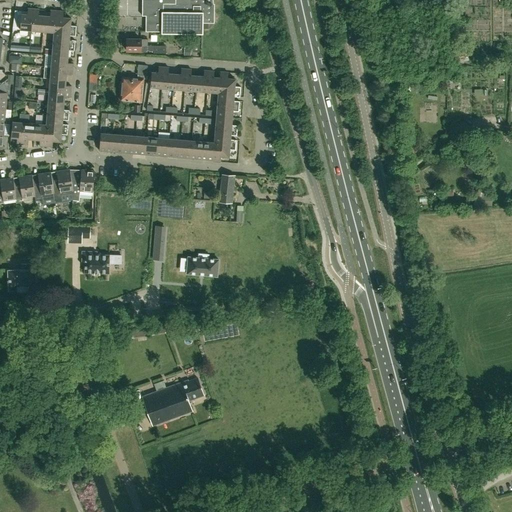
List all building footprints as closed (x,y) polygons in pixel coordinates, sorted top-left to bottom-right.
[(142,0),(142,15),(146,15),(146,31),(162,31),(162,33),(203,34),(202,22),(214,23),(215,4),(213,4),(212,0),(142,0)] [(21,16),(14,15),(12,29),(20,29),(20,34),(21,35),(26,36),(27,35),(31,35),(32,30),(33,8),(28,8),(27,14),(21,14),(21,16)] [(32,30),(43,31),(44,15),(38,15),(39,9),(33,8),(32,30)] [(43,31),(54,32),(57,10),(51,9),(50,16),(44,15),(43,31)] [(64,10),(57,10),(54,32),(52,55),(68,56),(68,50),(74,50),(75,40),(69,39),(69,35),(75,35),(76,25),(70,25),(71,17),(63,17),(64,10)] [(148,39),(141,39),(126,39),(126,50),(140,50),(140,52),(147,52),(147,51),(153,51),(153,53),(166,53),(166,46),(148,46),(148,39)] [(469,57),(466,44),(458,45),(461,59),(469,57)] [(45,66),(72,68),(73,63),(67,62),(68,56),(52,55),(46,55),(45,66)] [(138,65),(137,75),(147,76),(147,66),(138,65)] [(44,77),(50,78),(66,79),(66,74),(72,74),(72,68),(45,66),(44,77)] [(150,87),(161,88),(163,67),(159,67),(158,73),(151,72),(150,87)] [(168,73),(169,67),(163,67),(161,88),(173,89),(174,74),(168,73)] [(173,89),(184,90),(186,69),(181,69),(181,74),(174,74),(173,89)] [(191,75),(192,70),(186,69),(184,90),(196,91),(197,76),(191,75)] [(196,91),(207,92),(209,71),(204,71),(204,76),(197,76),(196,91)] [(214,77),(214,72),(209,71),(207,92),(219,93),(216,117),(232,118),(233,111),(239,112),(239,101),(233,101),(234,97),(240,97),(241,87),(235,86),(235,79),(228,78),(228,73),(220,72),(220,78),(214,77)] [(97,74),(90,74),(89,90),(96,90),(97,74)] [(144,78),(137,78),(123,77),(121,100),(136,101),(142,101),(144,78)] [(38,88),(71,91),(71,85),(65,85),(66,79),(50,78),(49,89),(38,88)] [(49,94),(48,101),(64,102),(64,96),(70,97),(71,91),(38,88),(38,94),(45,95),(46,94),(49,94)] [(63,109),(64,102),(48,101),(47,114),(45,146),(52,146),(52,140),(60,141),(61,134),(67,134),(68,124),(62,124),(62,119),(68,120),(69,109),(63,109)] [(40,109),(39,102),(31,102),(31,110),(40,109)] [(12,121),(12,122),(11,137),(16,138),(16,143),(22,144),(25,114),(19,113),(19,122),(12,121)] [(39,145),(45,146),(47,114),(42,113),(41,124),(35,123),(34,139),(39,139),(39,145)] [(25,114),(22,144),(27,144),(28,138),(34,139),(35,123),(28,123),(29,114),(25,114)] [(231,125),(232,118),(216,117),(214,143),(203,142),(202,159),(213,160),(213,162),(220,162),(221,156),(229,157),(229,150),(235,150),(236,140),(230,140),(230,135),(236,136),(237,126),(231,125)] [(111,151),(112,134),(101,133),(99,150),(111,151)] [(111,151),(122,152),(124,135),(112,134),(111,151)] [(134,153),(135,136),(124,135),(122,152),(134,153)] [(134,153),(145,154),(146,137),(135,136),(134,153)] [(145,154),(156,155),(158,138),(146,137),(145,154)] [(156,155),(168,156),(169,139),(158,138),(156,155)] [(168,156),(179,157),(180,140),(169,139),(168,156)] [(179,157),(190,158),(192,141),(180,140),(179,157)] [(190,158),(202,159),(203,142),(192,141),(190,158)] [(61,195),(73,193),(71,179),(70,171),(70,169),(56,171),(57,181),(52,182),(53,193),(54,199),(61,198),(61,195)] [(80,193),(93,194),(95,170),(81,169),(81,177),(77,177),(76,177),(75,172),(74,171),(70,171),(71,179),(73,193),(73,200),(80,201),(80,193)] [(39,184),(33,185),(34,196),(35,201),(42,200),(42,195),(53,193),(52,182),(50,172),(37,174),(39,184)] [(20,187),(14,187),(16,198),(16,201),(23,200),(23,197),(34,196),(33,185),(31,175),(18,177),(20,187)] [(232,203),(234,176),(222,175),(219,201),(232,203)] [(0,185),(1,189),(0,189),(0,203),(4,203),(4,200),(16,198),(14,187),(12,178),(0,179),(0,185)] [(156,226),(154,247),(162,248),(164,227),(156,226)] [(82,237),(90,237),(90,228),(69,227),(68,241),(82,242),(82,237)] [(113,263),(113,255),(97,255),(97,252),(82,251),(82,258),(82,264),(85,264),(85,272),(84,272),(84,273),(85,273),(85,272),(94,273),(99,273),(108,273),(109,273),(109,272),(109,263),(113,263)] [(188,258),(187,272),(187,273),(188,273),(216,276),(217,276),(217,275),(218,260),(218,259),(217,259),(208,258),(208,254),(199,253),(198,258),(189,257),(188,257),(188,258)] [(21,263),(21,269),(7,269),(8,290),(37,289),(36,268),(31,268),(30,263),(21,263)] [(204,395),(203,391),(198,378),(189,382),(188,380),(142,397),(153,425),(192,411),(188,400),(204,395)] [(159,390),(168,387),(166,381),(157,384),(159,390)] [(212,403),(210,411),(220,414),(222,406),(212,403)]
